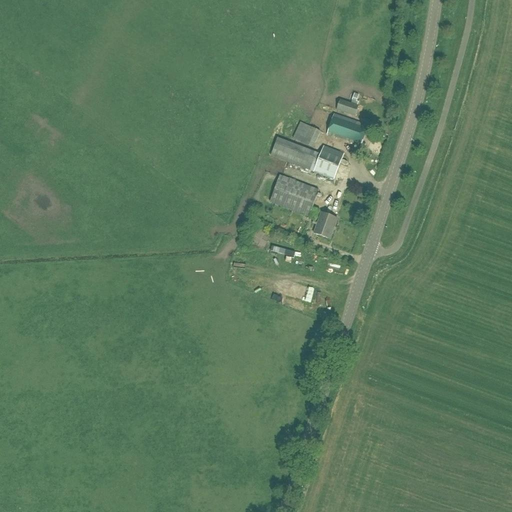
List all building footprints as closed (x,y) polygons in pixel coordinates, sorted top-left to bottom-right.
[(358,107),(339,101),(336,111),(355,118),(358,107)] [(355,123),(334,116),(327,136),(350,144),(349,144),(360,148),(367,128),(355,124),(355,123)] [(320,133),(300,124),(293,140),(313,149),(320,133)] [(320,156),(277,140),(271,158),(333,182),(343,155),(324,148),(320,156)] [(319,192),(280,177),(270,204),(309,219),(319,192)] [(337,220),(321,214),(313,235),(329,241),(337,220)]
